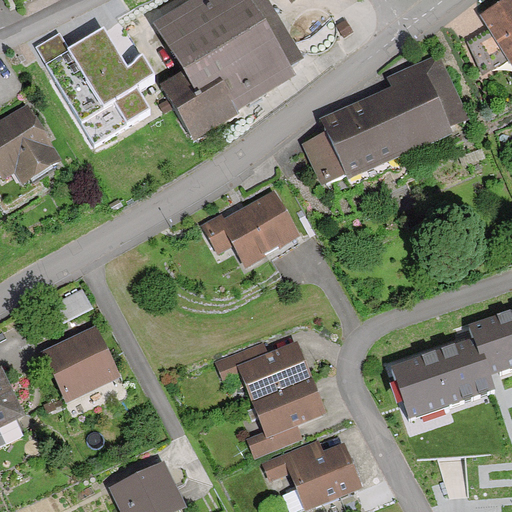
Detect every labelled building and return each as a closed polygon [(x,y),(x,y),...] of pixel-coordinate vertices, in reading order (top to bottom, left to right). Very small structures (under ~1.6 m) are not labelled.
[(198,0),(154,27),(188,82),(166,94),(196,143),(238,118),(236,114),(296,78),(290,69),(248,0),(198,0)] [(268,0),(248,0),(290,69),(304,60),(268,0)] [(511,0),(505,0),(481,15),(511,65),(511,0)] [(127,71),(104,32),(69,52),(59,35),(37,47),(94,146),(150,114),(137,92),(154,83),(142,62),(127,71)] [(472,120),(441,55),(390,80),(394,88),(366,101),(323,122),(328,134),(303,145),(323,186),(345,176),(351,186),(455,136),(452,130),(472,120)] [(63,166),(30,107),(0,123),(0,177),(2,181),(17,173),(25,187),(63,166)] [(301,238),(274,192),(241,212),(227,220),(223,215),(202,227),(220,258),(234,250),(247,273),(270,259),(273,263),(301,247),(297,240),(301,238)] [(82,290),(30,319),(39,334),(52,327),(54,331),(93,310),(82,290)] [(511,369),(511,316),(471,330),(476,345),(394,372),(411,421),(494,393),(489,377),(511,369)] [(119,379),(93,329),(43,354),(68,405),(119,379)] [(274,356),(268,341),(216,362),(225,384),(242,378),(254,409),(314,385),(307,366),(299,346),(274,356)] [(25,420),(0,370),(0,438),(5,448),(26,438),(19,424),(25,420)] [(314,385),(254,409),(264,433),(248,439),(256,458),(304,438),(300,428),(327,417),(318,394),(314,385)] [(319,439),(264,462),(273,483),(289,476),(304,511),(312,511),(364,490),(345,446),(326,454),(319,439)] [(185,511),(187,511),(164,464),(109,490),(119,511),(185,511)]
